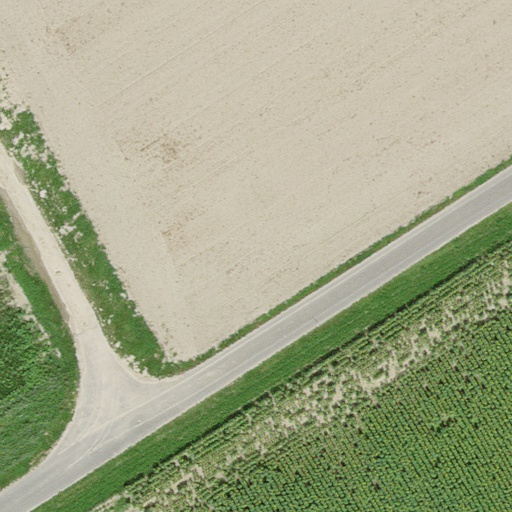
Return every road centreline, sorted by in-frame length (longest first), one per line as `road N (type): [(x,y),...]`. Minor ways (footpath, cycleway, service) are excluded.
road 1 (track): [(511,169),(0,497)]
road 2 (track): [(0,110),(158,393)]
